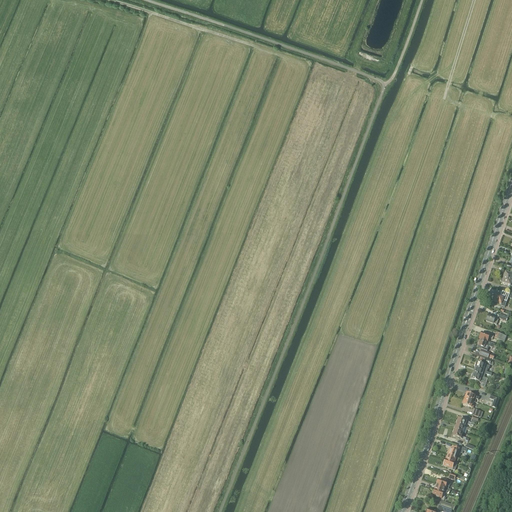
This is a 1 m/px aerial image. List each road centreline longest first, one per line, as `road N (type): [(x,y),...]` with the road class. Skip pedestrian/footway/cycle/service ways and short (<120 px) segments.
road 1 (secondary): [(402,511),(511,187)]
road 2 (track): [(250,44),(109,0)]
